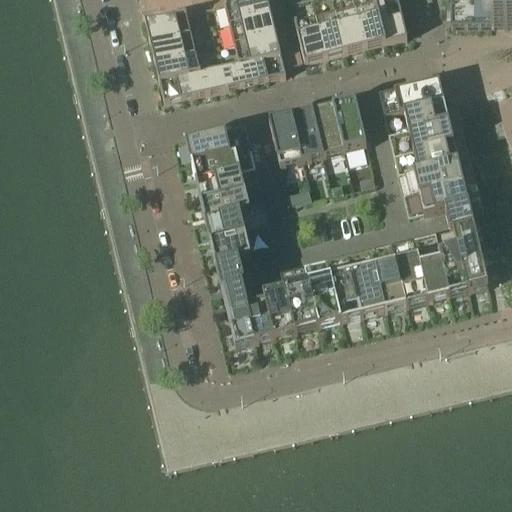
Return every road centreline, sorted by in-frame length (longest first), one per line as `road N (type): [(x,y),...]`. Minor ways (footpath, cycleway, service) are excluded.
road 1 (residential): [(187,392),(89,0)]
road 2 (residential): [(187,392),(215,398),(511,331)]
road 3 (unknown): [(499,334),(470,196)]
